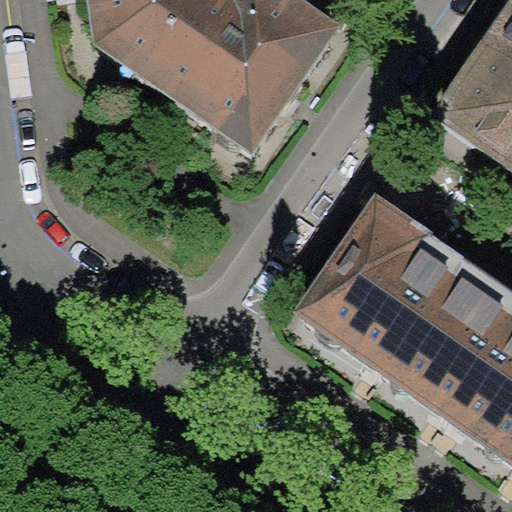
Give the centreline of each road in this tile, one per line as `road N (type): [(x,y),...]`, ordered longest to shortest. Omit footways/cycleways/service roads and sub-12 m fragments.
road 1 (residential): [(443,0),(194,356)]
road 2 (residential): [(420,511),(194,356)]
road 3 (residential): [(3,280),(52,381),(137,439)]
road 4 (residential): [(194,356),(113,313),(3,280)]
road 5 (residential): [(137,439),(243,511)]
